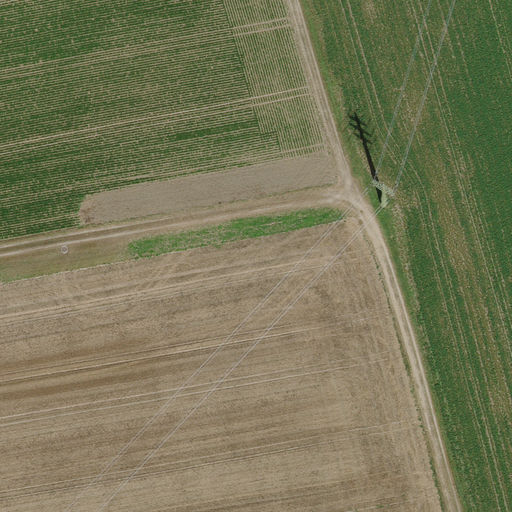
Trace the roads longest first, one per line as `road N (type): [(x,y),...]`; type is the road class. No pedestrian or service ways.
road 1 (track): [(449,511),(375,242),(352,210),(293,0)]
road 2 (track): [(0,258),(295,206),(352,210)]
